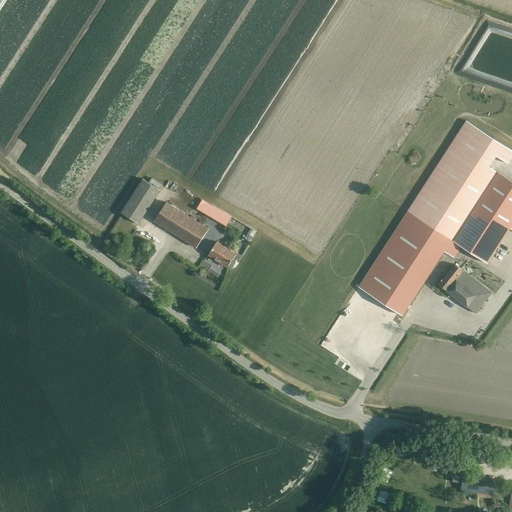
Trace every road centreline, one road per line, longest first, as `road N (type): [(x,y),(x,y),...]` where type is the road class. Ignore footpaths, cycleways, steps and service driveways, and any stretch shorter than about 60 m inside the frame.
road 1 (unclassified): [(373,419),(273,382),(0,182)]
road 2 (unknown): [(338,410),(392,329),(406,319),(444,326),(477,320),(511,270)]
road 3 (unclassified): [(511,441),(373,419)]
